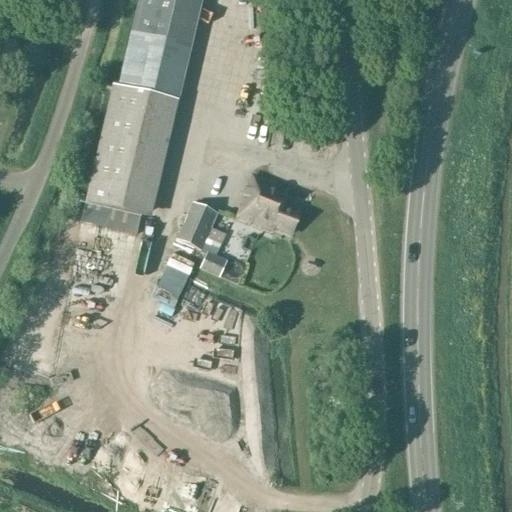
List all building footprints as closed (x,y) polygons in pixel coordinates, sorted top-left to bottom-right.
[(118,87),(177,101),(188,54),(128,41),(118,87)] [(226,105),(237,108),(243,92),(232,88),(226,105)] [(290,236),(298,215),(281,209),(287,192),(252,178),(236,219),(272,233),(273,229),(290,236)] [(216,215),(191,204),(174,241),(199,252),(216,215)] [(102,231),(106,213),(86,208),(82,227),(102,231)] [(226,263),(206,255),(199,272),(219,280),(226,263)] [(48,269),(47,280),(75,281),(75,270),(48,269)] [(154,319),(162,333),(173,327),(165,312),(154,319)] [(83,394),(80,411),(89,413),(92,396),(83,394)]
